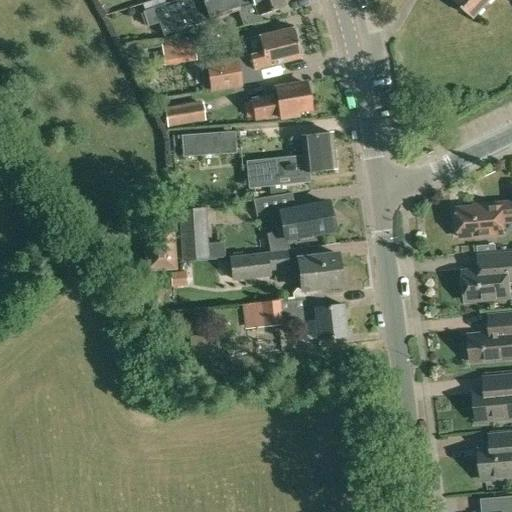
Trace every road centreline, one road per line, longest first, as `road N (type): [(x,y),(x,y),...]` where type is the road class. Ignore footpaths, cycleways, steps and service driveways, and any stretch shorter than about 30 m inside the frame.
road 1 (tertiary): [(417,511),(377,187)]
road 2 (tertiary): [(377,187),(340,0)]
road 3 (residential): [(377,187),(400,185),(511,134)]
